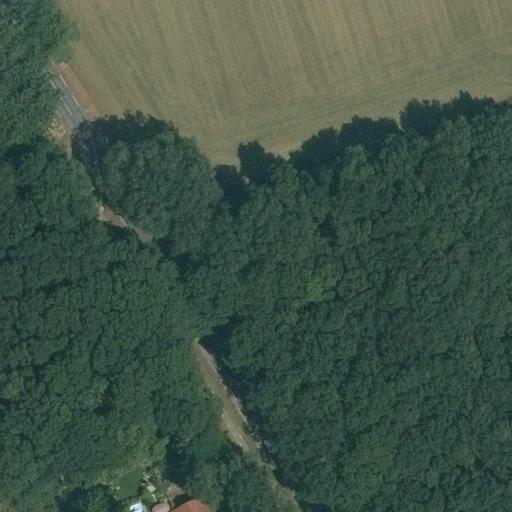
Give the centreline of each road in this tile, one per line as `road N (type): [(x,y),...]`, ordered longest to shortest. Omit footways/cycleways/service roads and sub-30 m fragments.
road 1 (unclassified): [(145,233),(511,114)]
road 2 (primary): [(314,511),(145,233)]
road 3 (primary): [(145,233),(0,0)]
